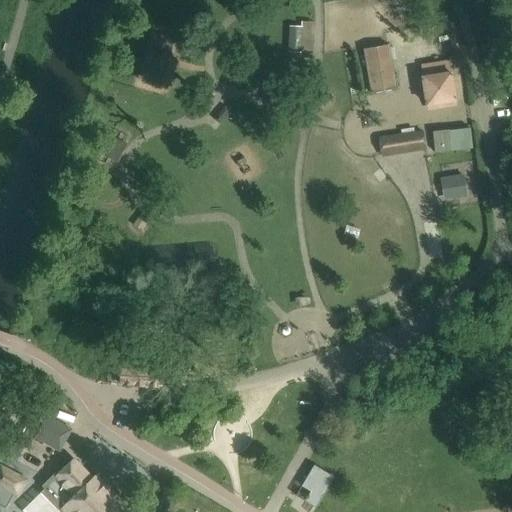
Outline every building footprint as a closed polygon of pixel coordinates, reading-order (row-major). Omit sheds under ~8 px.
[(290,28),(289,53),(301,53),(302,28),(290,28)] [(151,33),(138,80),(161,86),(174,40),(151,33)] [(363,50),(371,94),(396,90),(389,46),(363,50)] [(461,56),(449,58),(451,67),(462,65),(461,56)] [(449,61),(421,66),(428,112),(456,107),(449,61)] [(225,108),(215,120),(220,124),(230,112),(225,108)] [(450,131),(433,133),(435,153),(452,151),(452,152),(473,150),(471,129),(450,131)] [(97,159),(116,165),(126,138),(106,130),(97,159)] [(379,140),(382,156),(425,149),(422,133),(379,140)] [(443,180),(446,200),(466,197),(463,177),(443,180)] [(143,213),(136,223),(144,229),(151,219),(143,213)] [(429,224),(418,226),(429,274),(438,271),(435,263),(444,261),(438,232),(431,232),(429,224)] [(162,361),(123,359),(122,385),(161,388),(162,361)] [(36,438),(57,450),(68,429),(47,417),(36,438)] [(56,473),(42,486),(64,509),(63,510),(65,511),(126,511),(128,510),(122,504),(117,499),(116,498),(97,478),(93,481),(91,479),(74,461),(59,476),(56,473)] [(314,466),(302,487),(311,492),(305,502),(316,509),(317,509),(335,478),(330,475),(314,466)] [(3,472),(0,477),(0,483),(15,492),(20,482),(3,472)] [(299,492),(296,497),(303,501),(306,496),(306,495),(299,491),(299,492)]
